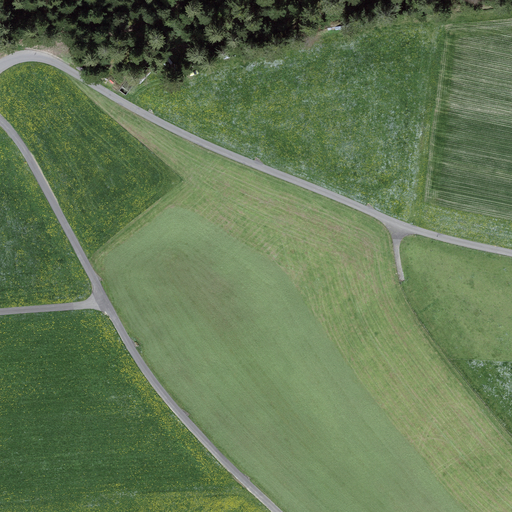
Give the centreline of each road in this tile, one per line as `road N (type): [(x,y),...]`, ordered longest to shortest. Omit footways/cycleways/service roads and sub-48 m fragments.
road 1 (unclassified): [(0,64),(16,56),(50,59),(234,156),(421,232),(511,252)]
road 2 (unclassified): [(277,511),(138,361),(0,119)]
